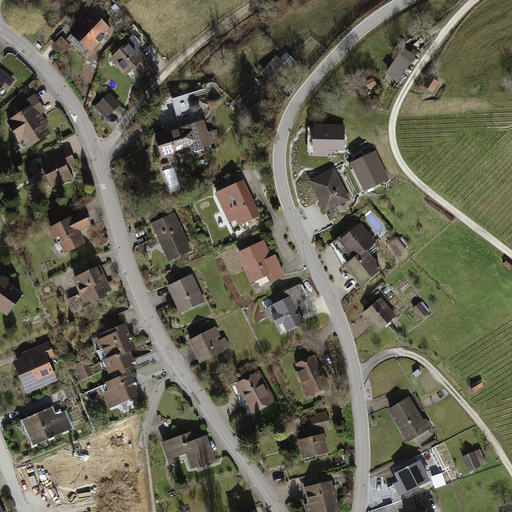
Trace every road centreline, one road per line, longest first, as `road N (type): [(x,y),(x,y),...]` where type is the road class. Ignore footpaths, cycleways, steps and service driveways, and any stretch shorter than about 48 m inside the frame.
road 1 (tertiary): [(404,0),(353,33),(287,110),(276,160),(286,212),(327,291),(357,375),(360,511)]
road 2 (residential): [(0,32),(74,109),(99,159),(150,321),(276,511)]
road 3 (track): [(476,0),(404,90),(391,135),(413,179),(511,254)]
road 4 (track): [(99,159),(162,78),(256,0)]
road 5 (track): [(511,471),(450,387),(417,357),(389,354),(357,375)]
